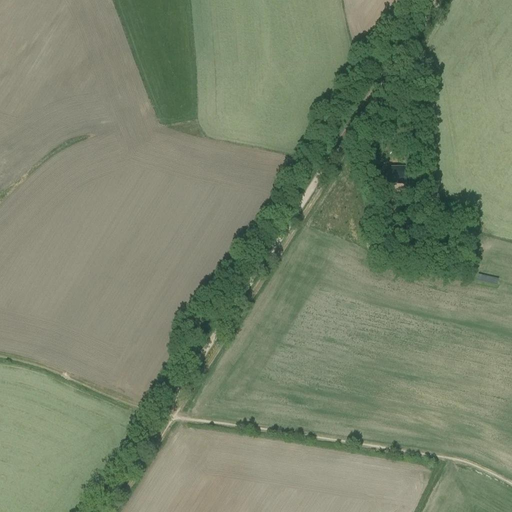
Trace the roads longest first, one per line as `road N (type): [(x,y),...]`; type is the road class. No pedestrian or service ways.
road 1 (track): [(431,0),(101,511)]
road 2 (track): [(0,354),(164,414)]
